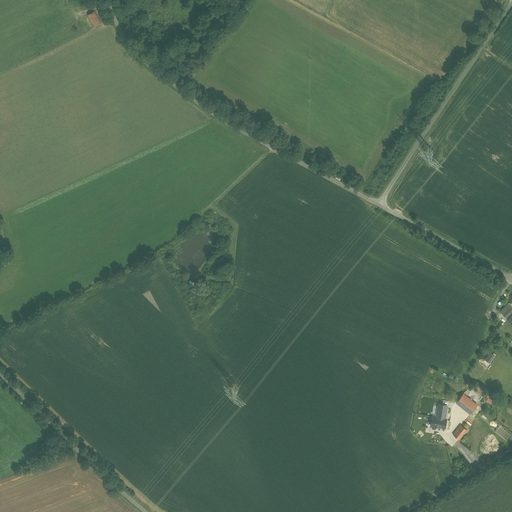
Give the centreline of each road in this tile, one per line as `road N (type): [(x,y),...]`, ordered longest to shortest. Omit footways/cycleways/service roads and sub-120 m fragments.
road 1 (unclassified): [(379,200),(210,114),(126,44),(106,0)]
road 2 (unclassified): [(379,200),(511,1)]
road 3 (unclassified): [(143,511),(0,373)]
road 4 (unclassified): [(511,276),(379,200)]
road 5 (unclassified): [(408,511),(511,450)]
